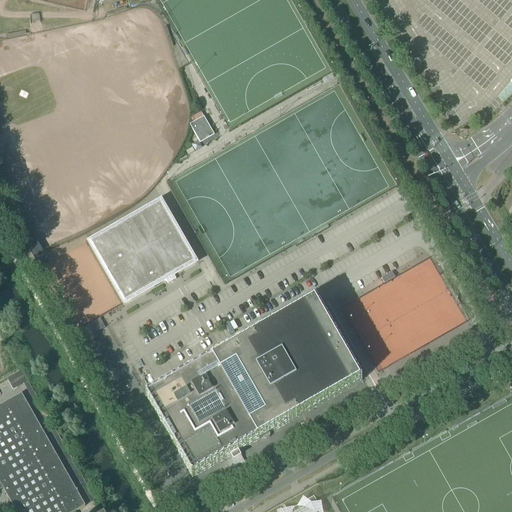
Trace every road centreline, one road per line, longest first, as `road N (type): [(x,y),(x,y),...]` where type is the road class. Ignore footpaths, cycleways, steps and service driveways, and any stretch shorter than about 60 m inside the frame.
road 1 (residential): [(234,511),(511,353)]
road 2 (secondary): [(330,0),(439,182)]
road 3 (secondary): [(456,172),(352,0)]
road 4 (secondary): [(439,182),(511,305)]
